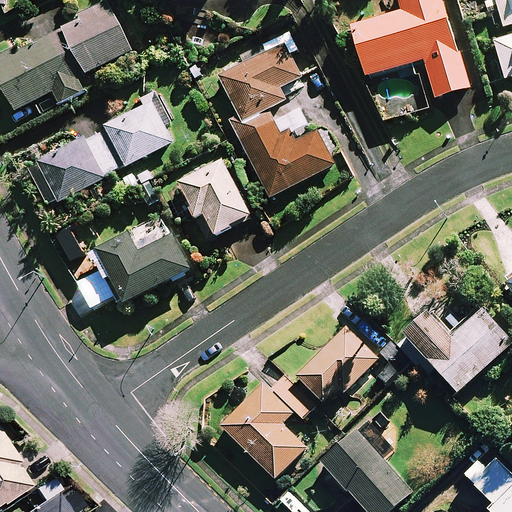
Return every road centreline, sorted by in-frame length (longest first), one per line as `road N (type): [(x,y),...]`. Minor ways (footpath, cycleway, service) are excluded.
road 1 (residential): [(104,413),(399,208),(511,154)]
road 2 (residential): [(104,413),(199,511)]
road 3 (residential): [(31,313),(104,413)]
